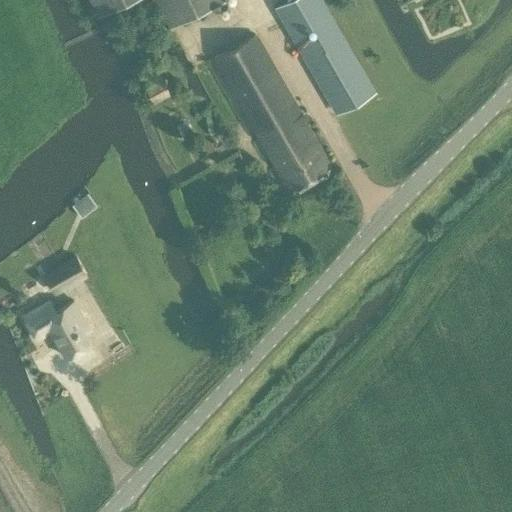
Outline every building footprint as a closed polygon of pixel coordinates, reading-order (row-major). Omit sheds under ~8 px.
[(91,0),(98,14),(127,0),(158,0),(169,24),(221,0),(91,0)] [(331,112),(334,112),(335,113),(336,113),(372,93),(319,0),(287,0),(275,6),(331,112)] [(331,167),(331,165),(306,119),(302,113),(257,33),(213,57),(288,191),(290,190),(331,167)] [(98,204),(90,193),(72,207),(81,217),(98,204)] [(46,274),(56,291),(87,274),(77,256),(46,274)] [(38,339),(51,332),(66,357),(92,341),(78,317),(83,314),(74,300),(45,317),(39,306),(23,314),(38,339)]
